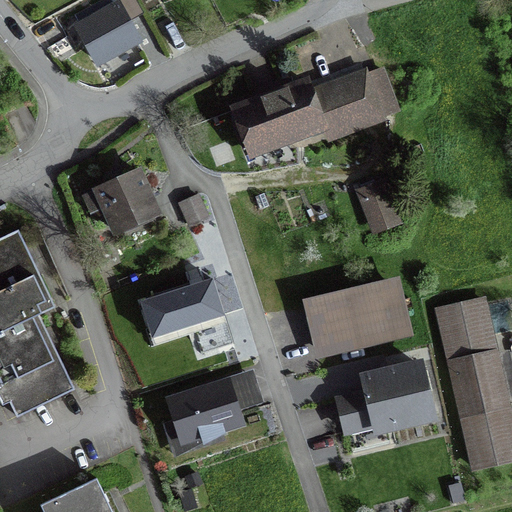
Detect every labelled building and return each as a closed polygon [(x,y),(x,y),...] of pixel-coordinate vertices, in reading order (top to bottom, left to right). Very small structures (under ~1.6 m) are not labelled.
[(77,29),(96,64),(136,42),(117,7),(77,29)] [(334,138),(381,121),(363,74),(316,91),(334,138)] [(284,143),(322,128),(305,84),(233,111),(246,148),(281,135),(284,143)] [(114,234),(156,215),(137,174),(82,199),(89,214),(103,208),(114,234)] [(394,222),(380,188),(360,195),(374,230),(394,222)] [(206,220),(196,197),(178,205),(188,228),(206,220)] [(0,385),(15,418),(72,391),(36,317),(53,309),(16,233),(0,240),(0,385)] [(317,350),(398,330),(389,292),(308,312),(317,350)] [(473,470),(511,461),(511,437),(481,301),(437,311),(473,470)] [(417,359),(359,373),(363,389),(335,396),(344,436),(430,415),(417,359)] [(181,443),(243,423),(228,378),(166,397),(181,443)] [(110,511),(95,480),(39,507),(41,511),(110,511)]
